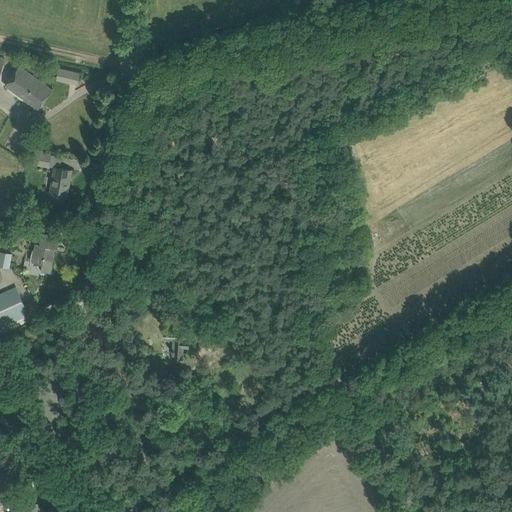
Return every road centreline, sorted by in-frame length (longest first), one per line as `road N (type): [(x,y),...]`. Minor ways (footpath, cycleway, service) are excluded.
road 1 (unclassified): [(66,511),(88,280),(125,75)]
road 2 (track): [(153,511),(511,300)]
road 3 (unclassified): [(125,75),(488,0)]
road 4 (track): [(132,40),(316,3)]
